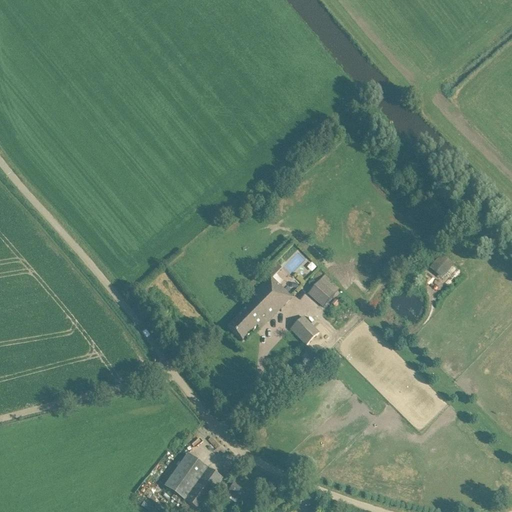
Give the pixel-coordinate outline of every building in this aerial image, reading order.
[(249,307),(241,314),(228,328),(241,342),(256,327),(259,330),(267,323),(291,298),(270,277),(245,302),(249,307)] [(314,288),(313,289),(323,298),(318,304),(322,308),(334,295),(320,282),(314,288)] [(291,330),(306,346),(318,334),(303,318),(291,330)] [(181,464),(165,488),(198,511),(200,511),(216,489),(238,504),(240,502),(246,507),(249,504),(254,495),(236,481),(231,488),(228,486),(222,481),(222,480),(187,456),(181,464)] [(153,495),(154,492),(148,489),(144,497),(162,506),(167,497),(160,494),(158,498),(153,495)]
